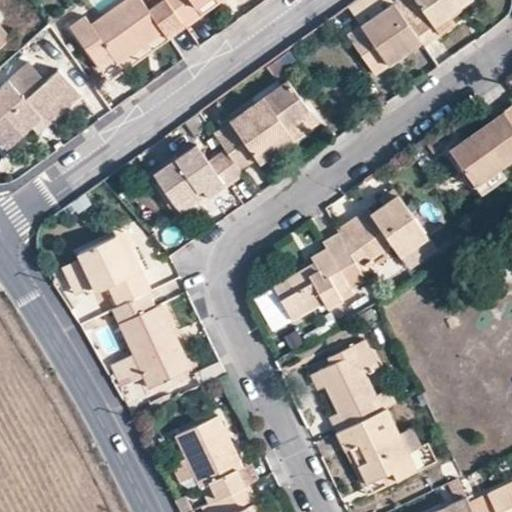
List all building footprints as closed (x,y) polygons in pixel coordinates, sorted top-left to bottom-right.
[(186,22),(170,0),(151,0),(147,4),(144,0),(117,0),(90,21),(118,57),(141,42),(147,37),(161,26),(168,35),(186,22)] [(170,0),(186,22),(202,10),(195,2),(198,0),(170,0)] [(441,34),(436,24),(469,0),(418,0),(426,12),(411,23),(422,39),(426,44),(441,34)] [(349,35),(375,72),(422,39),(411,23),(395,2),(349,35)] [(0,43),(13,33),(1,19),(0,20),(0,43)] [(141,42),(144,46),(149,41),(147,37),(141,42)] [(10,76),(26,95),(46,77),(30,58),(10,76)] [(41,116),(47,121),(81,91),(59,66),(46,77),(26,95),(10,76),(0,84),(0,134),(8,144),(31,123),(41,116)] [(313,111),(289,78),(217,130),(229,148),(243,167),(259,157),(263,162),(296,139),(289,129),(313,111)] [(511,115),(507,109),(452,148),(477,182),(511,157),(511,115)] [(47,121),(41,116),(31,123),(37,129),(47,121)] [(210,160),(199,144),(156,174),(176,203),(203,185),(208,193),(225,182),(228,186),(246,173),(243,167),(229,148),(210,160)] [(176,203),(182,211),(208,193),(203,185),(176,203)] [(401,194),(396,187),(381,198),(385,204),(401,194)] [(401,194),(385,204),(372,212),(368,206),(338,226),(342,234),(361,265),(394,242),(402,255),(429,235),(401,194)] [(123,231),(117,234),(125,253),(132,251),(123,231)] [(151,291),(132,251),(125,253),(117,234),(79,252),(82,257),(98,291),(109,285),(119,305),(149,292),(151,291)] [(315,258),(319,266),(311,270),(307,263),(286,274),(293,287),(281,293),(292,313),(323,296),(326,301),(343,291),(340,286),(351,280),(352,283),(366,275),(361,265),(342,234),(328,243),(331,249),(315,258)] [(437,247),(429,235),(402,255),(410,266),(437,247)] [(95,285),(82,257),(69,263),(82,291),(95,285)] [(307,263),(311,270),(319,266),(315,258),(307,263)] [(286,274),(274,281),(281,293),(293,287),(286,274)] [(272,332),(291,325),(276,287),(257,295),(272,332)] [(169,337),(176,335),(161,303),(155,306),(149,292),(119,305),(113,309),(133,351),(144,374),(149,387),(183,371),(169,337)] [(183,371),(190,369),(176,335),(169,337),(183,371)] [(321,368),(327,383),(340,411),(330,416),(336,430),(383,408),(376,393),(366,372),(378,366),(367,341),(354,346),(357,352),(332,363),(321,368)] [(329,357),(332,363),(357,352),(354,346),(329,357)] [(123,384),(144,374),(133,351),(113,360),(123,384)] [(318,388),(327,383),(321,368),(310,372),(318,388)] [(399,401),(391,386),(376,393),(383,408),(388,406),(399,401)] [(416,470),(408,452),(388,406),(383,408),(336,430),(346,449),(350,447),(367,482),(392,471),(395,481),(416,470)] [(243,466),(218,415),(177,434),(188,458),(201,485),(209,501),(214,499),(244,485),(237,469),(243,466)] [(183,494),(201,485),(188,458),(170,467),(183,494)] [(459,501),(470,496),(461,477),(451,481),(459,501)] [(511,511),(511,479),(490,490),(495,501),(476,510),(476,511),(511,511)] [(219,511),(258,511),(255,504),(257,503),(248,483),(244,485),(214,499),(219,511)] [(476,511),(476,510),(470,496),(459,501),(435,511),(476,511)]
